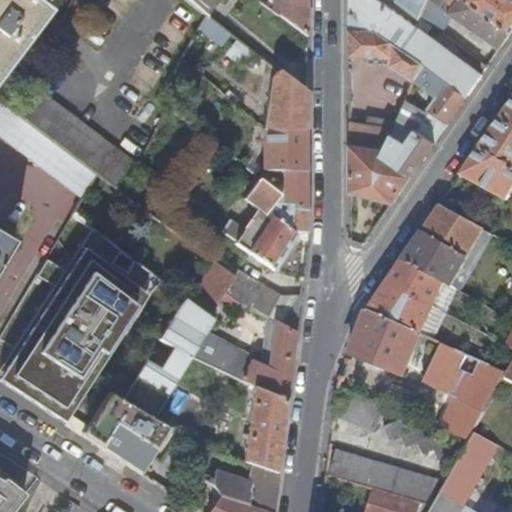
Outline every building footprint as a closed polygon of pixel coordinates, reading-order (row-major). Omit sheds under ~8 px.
[(28,0),(0,0),(0,73),(46,12),(28,0)] [(186,0),(202,12),(210,0),(186,0)] [(206,15),(217,0),(210,0),(202,12),(206,15)] [(279,0),(278,14),(278,15),(306,37),(306,0),(279,0)] [(418,27),(380,0),(350,0),(350,13),(402,49),(418,27)] [(397,0),(416,14),(421,18),(429,0),(397,0)] [(441,33),(454,15),(444,8),(432,0),(429,0),(421,18),(426,22),(441,33)] [(432,0),(444,8),(449,2),(446,0),(432,0)] [(454,15),(500,48),(511,30),(470,0),(446,0),(449,2),(444,8),(454,15)] [(511,0),(470,0),(511,30),(511,0)] [(391,66),(414,80),(415,78),(422,63),(402,49),(350,13),(350,55),(387,55),(391,66)] [(206,15),(198,29),(221,48),(231,35),(206,15)] [(482,74),(418,27),(402,49),(422,63),(467,96),(475,84),(482,74)] [(243,63),(252,51),(239,41),(230,53),(243,63)] [(424,115),(406,99),(397,119),(414,130),(435,142),(443,131),(448,124),(448,123),(467,96),(422,63),(415,78),(438,97),(424,115)] [(271,78),(264,127),(306,130),(306,109),(306,93),(278,71),(271,78)] [(37,90),(18,115),(98,174),(124,194),(138,165),(37,90)] [(0,136),(82,200),(98,174),(18,115),(0,101),(0,136)] [(511,101),(493,129),(479,149),(511,167),(511,101)] [(367,124),(350,121),(350,143),(382,151),(390,133),(396,120),(368,115),(367,124)] [(405,142),(414,130),(397,119),(396,120),(390,133),(405,142)] [(251,162),(264,173),(265,169),(275,169),(307,171),(307,149),(306,130),(264,127),(264,154),(251,154),(251,162)] [(405,142),(390,133),(382,151),(383,151),(412,176),(423,160),(435,142),(414,130),(405,142)] [(350,191),(394,202),(402,191),(412,176),(383,151),(382,151),(350,143),(350,172),(350,191)] [(511,167),(479,149),(461,175),(506,200),(511,189),(511,167)] [(283,186),(279,192),(280,193),(277,198),(307,209),(307,205),(307,190),(307,171),(275,169),(274,178),(283,179),(283,186)] [(295,237),(306,242),(306,240),(307,209),(277,198),(280,193),(279,192),(263,180),(260,177),(245,200),(258,210),(270,219),(256,239),(230,220),(222,231),(236,242),(234,245),(273,271),(295,237)] [(452,286),(483,229),(440,205),(432,218),(418,238),(403,259),(445,283),(452,286)] [(0,369),(0,370),(62,411),(95,363),(102,369),(122,340),(124,337),(130,331),(151,295),(164,282),(92,227),(64,271),(46,260),(0,337),(0,339),(14,348),(0,369)] [(483,229),(452,286),(456,288),(461,291),(491,234),(483,229)] [(0,264),(13,243),(0,235),(0,264)] [(433,309),(445,283),(403,259),(389,280),(385,285),(433,309)] [(215,264),(190,301),(209,314),(222,293),(233,277),(215,264)] [(245,305),(265,317),(266,318),(276,300),(236,273),(233,277),(222,293),(244,307),(245,305)] [(444,315),(456,288),(452,286),(445,283),(433,309),(444,315)] [(421,335),(433,309),(385,285),(381,292),(368,311),(420,335),(421,335)] [(178,309),(159,340),(173,349),(184,355),(190,361),(192,357),(207,331),(215,318),(209,314),(190,301),(188,300),(178,309)] [(433,309),(421,335),(425,337),(432,340),(444,315),(433,309)] [(351,353),(364,358),(390,369),(403,374),(412,352),(420,335),(368,311),(351,353)] [(268,370),(233,354),(222,372),(254,387),(286,400),(293,347),(295,335),(273,322),(268,370)] [(192,357),(222,372),(233,354),(237,347),(207,331),(192,357)] [(420,335),(412,352),(417,354),(425,337),(421,335),(420,335)] [(455,398),(438,430),(440,431),(469,443),(477,428),(505,374),(442,345),(423,383),(455,398)] [(190,361),(184,355),(174,372),(163,365),(161,370),(147,361),(122,403),(153,421),(190,361)] [(387,374),(390,369),(364,358),(362,363),(387,374)] [(254,387),(244,461),(253,465),(277,473),(282,434),(286,400),(254,387)] [(373,432),(383,408),(338,389),(334,416),(373,432)] [(111,455),(140,473),(148,459),(166,429),(153,421),(122,403),(121,403),(109,395),(93,419),(88,425),(81,435),(96,445),(111,455)] [(429,437),(423,424),(412,430),(405,417),(404,417),(384,427),(390,441),(400,436),(406,448),(418,443),(424,455),(436,450),(450,477),(469,443),(440,431),(429,437)] [(462,511),(467,504),(499,443),(477,428),(469,443),(450,477),(433,508),(430,511),(462,511)] [(220,445),(218,452),(227,455),(229,448),(220,445)] [(418,511),(421,504),(430,507),(438,483),(330,449),(326,476),(373,491),(367,511),(418,511)] [(213,472),(211,483),(219,496),(272,511),(274,495),(277,473),(253,465),(250,484),(213,472)] [(14,511),(27,495),(6,479),(4,483),(0,480),(0,511),(14,511)] [(219,496),(209,511),(271,511),(272,511),(219,496)]
